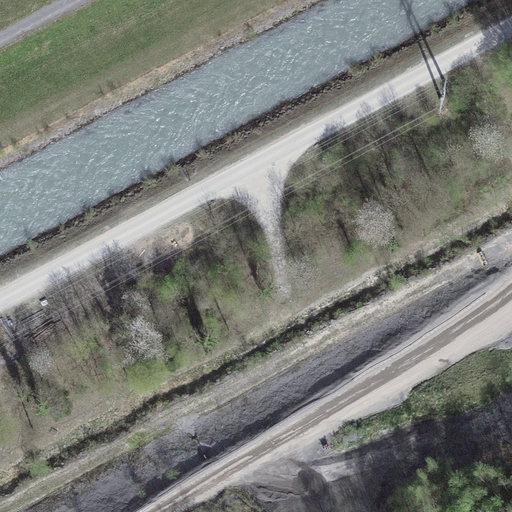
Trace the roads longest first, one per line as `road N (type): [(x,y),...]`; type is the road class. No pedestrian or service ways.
road 1 (track): [(511,236),(0,507)]
road 2 (track): [(277,285),(273,227),(248,167)]
